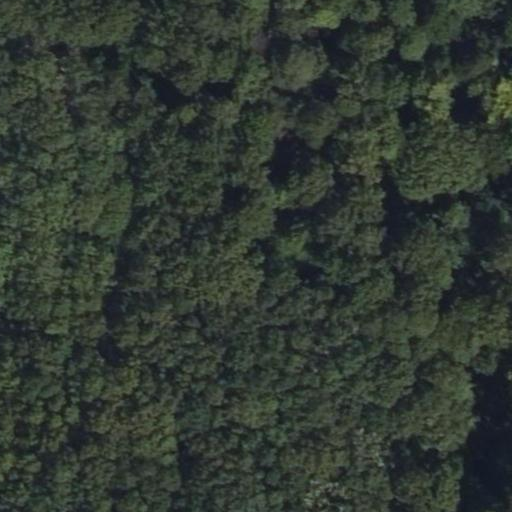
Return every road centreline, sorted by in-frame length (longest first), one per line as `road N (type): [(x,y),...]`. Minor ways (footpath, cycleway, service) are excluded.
road 1 (tertiary): [(406,511),(190,206),(75,89),(0,35)]
road 2 (track): [(97,511),(70,0)]
